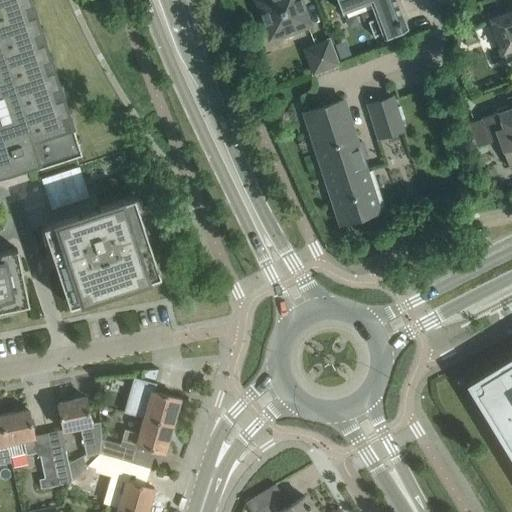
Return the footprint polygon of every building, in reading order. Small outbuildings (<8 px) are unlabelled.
[(81,151),(31,0),(0,0),(0,171),(9,170),(37,160),(39,165),(81,151)] [(279,37),(290,33),(309,26),(299,0),(259,0),(257,1),(268,29),(271,28),(276,31),(279,37)] [(337,0),(342,12),(371,1),(385,38),(400,32),(408,29),(397,0),(337,0)] [(511,10),(491,19),(504,50),(511,47),(511,10)] [(315,74),(339,65),(330,41),(306,50),(315,74)] [(404,130),(393,96),(368,104),(379,138),(404,130)] [(511,96),(507,98),(510,107),(481,118),(490,141),(495,139),(500,151),(503,150),(510,167),(511,166),(511,96)] [(364,140),(357,142),(343,99),(304,111),(339,224),(378,212),(362,157),(369,155),(364,140)] [(43,226),(58,271),(69,304),(160,274),(134,196),(100,207),(101,210),(79,211),(77,215),(43,226)] [(0,309),(29,303),(24,282),(17,248),(0,251),(0,309)] [(511,361),(473,385),(511,448),(511,361)] [(142,370),(141,375),(156,379),(159,369),(142,370)] [(135,378),(125,412),(144,417),(172,425),(180,398),(164,393),(153,390),(155,384),(135,378)] [(102,438),(100,421),(92,423),(86,396),(58,402),(64,431),(82,427),(86,450),(88,463),(100,453),(102,438)] [(29,409),(1,414),(7,443),(9,455),(27,451),(27,454),(38,452),(33,428),(29,409)] [(0,463),(11,461),(9,455),(7,443),(1,414),(0,414),(0,463)] [(165,452),(172,425),(144,417),(140,433),(126,429),(123,440),(165,452)] [(102,438),(100,453),(123,460),(124,459),(133,462),(134,462),(138,450),(135,450),(135,448),(128,446),(122,444),(102,438)] [(66,449),(52,452),(54,459),(59,485),(69,483),(72,480),(70,466),(66,449)] [(42,488),(59,485),(52,452),(40,455),(45,477),(39,479),(42,488)] [(100,453),(87,465),(96,467),(108,471),(116,473),(115,477),(107,504),(117,507),(117,506),(118,506),(137,511),(147,511),(154,487),(145,485),(128,480),(133,462),(124,459),(123,460),(100,453)] [(314,511),(305,496),(283,509),(271,488),(276,485),(276,484),(246,502),(252,511),(314,511)]
